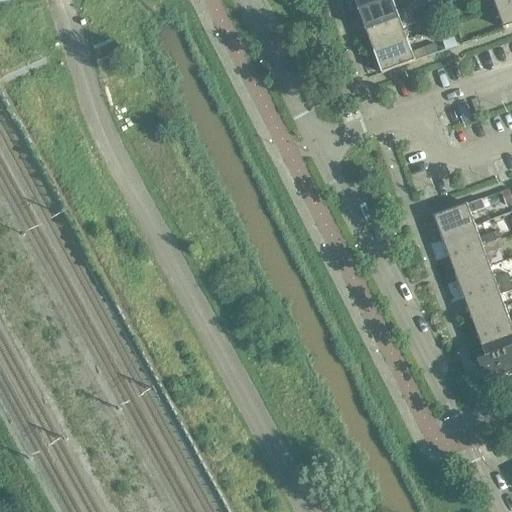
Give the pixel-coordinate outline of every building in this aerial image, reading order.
[(393,0),(392,0),(354,0),(359,13),(393,0)] [(367,33),(414,16),(411,7),(397,12),(393,0),(359,13),(367,33)] [(511,2),(511,0),(492,0),(496,8),(511,2)] [(511,2),(496,8),(504,30),(511,26),(511,2)] [(408,41),(403,29),(417,24),(414,16),(367,33),(374,53),(408,41)] [(382,74),(429,57),(426,48),(412,53),(408,41),(374,53),(382,74)] [(475,226),(471,214),(485,209),(481,200),(468,205),(434,217),(442,238),(475,226)] [(449,259),(496,242),(493,234),(480,238),(475,226),(442,238),(449,259)] [(490,267),(486,255),(499,250),(496,242),(449,259),(456,279),(490,267)] [(463,299),(511,283),(508,274),(494,279),(490,267),(456,279),(463,299)] [(505,308),(500,296),(511,291),(511,285),(511,283),(463,299),(471,320),(505,308)] [(478,340),(511,327),(511,318),(509,320),(505,308),(471,320),(478,340)] [(511,350),(511,327),(478,340),(485,360),(511,350)] [(511,350),(485,360),(478,362),(486,385),(511,375),(511,350)]
